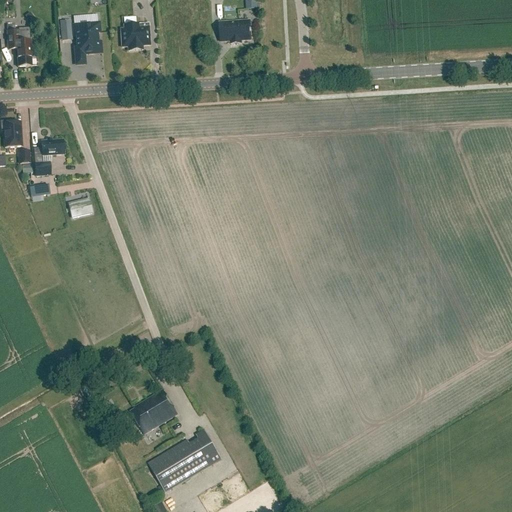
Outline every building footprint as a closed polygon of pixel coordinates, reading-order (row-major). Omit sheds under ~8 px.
[(254,0),(242,0),(243,9),(255,9),(254,0)] [(57,21),(59,41),(69,41),(68,20),(57,21)] [(252,33),(251,33),(250,23),(219,24),(220,43),(231,43),(231,46),(241,45),(241,42),(251,41),(251,35),(252,35),(252,33)] [(93,55),(101,54),(100,43),(98,43),(97,34),(99,34),(99,25),(73,27),(74,38),(76,38),(77,48),(75,48),(76,66),(85,65),(84,55),(93,55)] [(19,32),(14,33),(14,26),(6,27),(7,33),(7,45),(8,51),(17,51),(18,69),(31,68),(30,50),(28,50),(28,43),(27,43),(19,43),(19,32)] [(128,48),(128,52),(142,51),(142,47),(150,47),(149,29),(134,30),(134,26),(124,27),(124,30),(121,30),(122,48),(128,48)] [(4,150),(21,149),(20,125),(10,126),(10,123),(0,124),(1,133),(3,133),(4,150)] [(42,165),(42,157),(64,155),(63,141),(41,143),(41,149),(33,149),(35,177),(50,176),(49,164),(42,165)] [(28,154),(18,154),(19,166),(29,166),(28,154)] [(48,186),(30,188),(31,198),(49,195),(48,186)] [(88,200),(69,205),(72,219),(92,214),(91,213),(92,212),(91,209),(90,209),(88,200)] [(130,413),(144,436),(177,416),(163,392),(134,409),(135,410),(130,413)] [(105,400),(95,406),(99,415),(110,409),(105,400)] [(187,441),(148,465),(165,494),(222,460),(204,431),(196,436),(199,442),(191,447),(187,441)]
